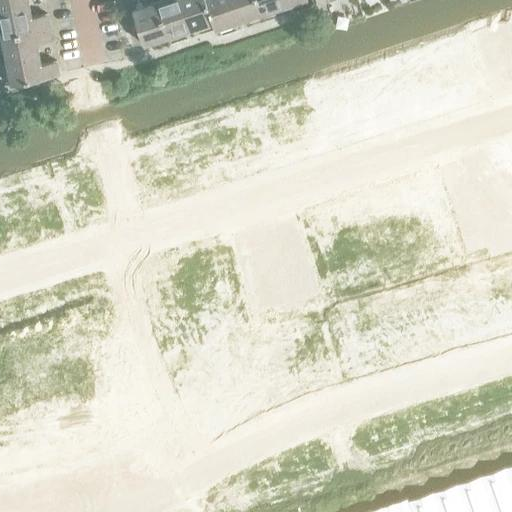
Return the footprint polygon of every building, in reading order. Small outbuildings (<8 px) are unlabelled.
[(0,0),(0,12),(29,7),(27,0),(0,0)] [(167,37),(189,29),(179,0),(161,0),(155,2),(167,37)] [(179,0),(189,29),(212,22),(204,0),(179,0)] [(215,30),(238,22),(230,0),(204,0),(212,22),(215,30)] [(230,0),(238,22),(260,14),(255,0),(230,0)] [(255,0),(260,14),(283,7),(280,0),(255,0)] [(144,45),(167,37),(155,2),(132,10),(144,45)] [(31,16),(29,7),(0,12),(0,34),(0,37),(49,27),(46,13),(31,16)] [(52,41),(49,27),(0,37),(5,61),(39,54),(36,44),(52,41)] [(457,51),(434,58),(448,102),(472,95),(463,66),(476,62),(468,39),(454,43),(457,51)] [(59,74),(56,61),(41,64),(39,54),(5,61),(10,84),(59,74)] [(409,57),(395,61),(403,85),(415,81),(425,110),(448,102),(434,58),(412,66),(409,57)] [(367,75),(346,82),(361,128),(371,125),(375,139),(386,136),(367,75)] [(368,75),(367,75),(386,136),(396,133),(391,118),(403,115),(390,75),(370,82),(368,75)] [(346,82),(325,88),(344,149),(355,146),(350,131),(361,128),(346,82)] [(325,88),(304,95),(318,141),(330,138),(334,152),(344,149),(325,88)] [(283,106),(260,113),(274,157),(298,150),(289,121),(301,117),(294,93),(280,98),(283,106)] [(235,112),(221,116),(228,139),(241,135),(250,165),(274,157),(260,113),(238,120),(235,112)] [(201,131),(179,138),(193,183),(217,175),(207,146),(220,142),(213,119),(199,123),(201,131)] [(154,137),(140,142),(147,165),(160,161),(169,190),(193,183),(179,138),(157,146),(154,137)] [(80,169),(57,177),(71,221),(95,213),(86,184),(99,180),(91,157),(77,161),(80,169)] [(33,175),(19,180),(26,203),(38,199),(48,228),(71,221),(57,177),(35,184),(33,175)] [(435,177),(414,184),(427,228),(449,221),(435,177)] [(0,242),(14,239),(5,210),(17,206),(10,182),(0,185),(0,242)] [(414,184),(400,188),(412,228),(425,224),(426,228),(427,228),(414,184)] [(400,188),(386,192),(398,232),(412,228),(400,188)] [(386,192),(372,197),(385,236),(398,232),(386,192)] [(372,197),(359,201),(371,240),(385,236),(372,197)] [(359,201),(345,205),(357,245),(371,240),(359,201)] [(345,205),(331,210),(345,254),(346,253),(344,249),(357,245),(345,205)] [(331,210),(309,216),(323,260),(345,254),(331,210)] [(440,241),(432,244),(436,255),(443,253),(440,241)] [(432,244),(425,246),(428,257),(436,255),(432,244)] [(194,248),(177,253),(194,308),(219,300),(222,310),(236,305),(226,274),(213,278),(204,249),(195,252),(194,248)] [(412,249),(405,252),(408,263),(416,261),(412,249)] [(462,249),(455,251),(458,263),(466,260),(462,249)] [(455,251),(447,253),(451,265),(458,263),(455,251)] [(405,252),(397,254),(401,265),(408,263),(405,252)] [(384,257),(377,260),(380,271),(388,269),(384,257)] [(494,259),(487,261),(490,273),(498,270),(494,259)] [(377,260),(369,262),(373,273),(380,271),(377,260)] [(357,266),(349,268),(353,279),(360,277),(357,266)] [(430,266),(419,269),(421,277),(433,274),(430,266)] [(349,268),(342,270),(345,282),(353,279),(349,268)] [(400,274),(389,278),(391,285),(402,282),(400,274)] [(389,278),(377,281),(380,289),(391,285),(389,278)] [(492,280),(471,286),(484,333),(506,327),(492,280)] [(493,280),(492,280),(506,327),(511,325),(511,295),(508,283),(495,287),(493,280)] [(97,283),(76,289),(89,334),(111,327),(97,283)] [(359,286),(347,290),(349,297),(361,294),(359,286)] [(76,289),(62,294),(74,333),(87,329),(89,334),(76,289)] [(460,289),(439,295),(453,342),(474,336),(460,289)] [(347,290),(336,293),(338,301),(349,297),(347,290)] [(62,294),(48,298),(61,338),(74,333),(62,294)] [(419,301),(418,301),(432,348),(453,342),(439,295),(438,295),(439,298),(420,303),(419,301)] [(48,298),(35,302),(47,342),(61,338),(48,298)] [(418,301),(397,307),(411,354),(432,348),(418,301)] [(35,302),(21,307),(33,346),(47,342),(35,302)] [(21,307),(7,311),(20,351),(33,346),(21,307)] [(397,307),(377,313),(390,360),(411,354),(397,307)] [(7,311),(0,313),(0,335),(6,355),(20,351),(7,311)] [(357,319),(356,319),(370,366),(390,360),(377,313),(376,314),(378,320),(359,326),(357,319)] [(308,332),(286,340),(303,388),(326,380),(316,351),(329,346),(318,316),(304,321),(308,332)] [(356,319),(334,326),(348,373),(370,366),(356,319)] [(260,336),(246,341),(257,372),(269,367),(279,396),(303,388),(286,340),(264,347),(260,336)] [(86,344),(79,346),(82,357),(90,355),(86,344)] [(115,344),(107,345),(110,357),(118,355),(115,344)] [(79,346),(71,348),(75,360),(82,357),(79,346)] [(225,363),(201,371),(219,426),(236,420),(235,416),(244,413),(234,384),(246,379),(235,349),(222,354),(225,363)] [(58,352),(51,355),(55,366),(62,364),(58,352)] [(51,355),(44,357),(47,368),(55,366),(51,355)] [(118,355),(110,357),(112,368),(120,367),(118,355)] [(31,361),(24,363),(27,375),(35,372),(31,361)] [(24,363),(16,365),(20,377),(27,375),(24,363)] [(72,370),(60,373),(63,381),(74,377),(72,370)] [(11,371),(0,374),(0,376),(2,383),(14,379),(11,371)] [(60,373),(49,377),(52,384),(63,381),(60,373)] [(31,383),(19,386),(22,394),(33,390),(31,383)] [(110,383),(89,389),(104,436),(125,429),(110,383)] [(19,386),(8,390),(10,397),(22,394),(19,386)] [(89,389),(67,396),(67,399),(81,443),(104,436),(89,389)] [(67,399),(48,405),(62,449),(81,443),(67,399)] [(27,409),(41,455),(42,455),(61,449),(62,449),(48,405),(47,405),(48,410),(30,416),(27,409)] [(27,409),(5,416),(7,423),(20,462),(41,455),(27,409)] [(511,511),(511,463),(365,511),(511,511)]
